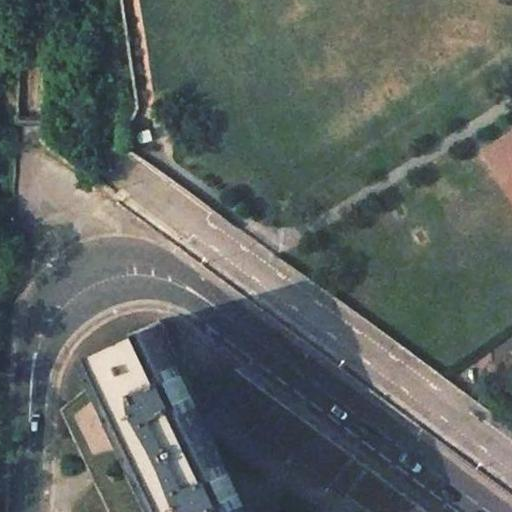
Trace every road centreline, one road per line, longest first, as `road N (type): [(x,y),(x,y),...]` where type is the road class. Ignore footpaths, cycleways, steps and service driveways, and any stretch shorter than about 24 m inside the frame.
road 1 (secondary): [(25,511),(30,382),(41,332),(60,295),(111,267),(184,288),(481,511)]
road 2 (residential): [(511,456),(114,161)]
